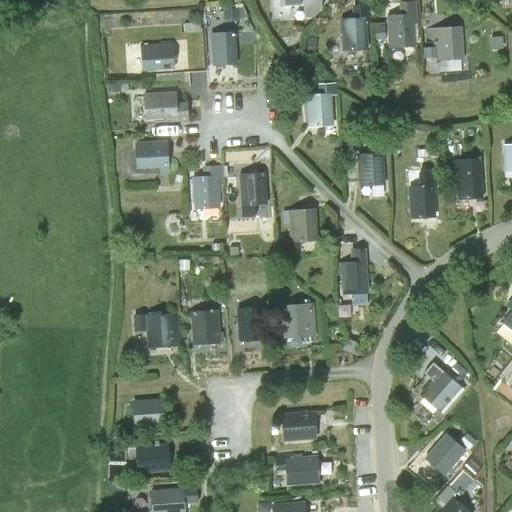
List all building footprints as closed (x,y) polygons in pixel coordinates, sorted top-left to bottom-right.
[(312,0),(279,0),(280,10),(313,7),(312,0)] [(401,18),(389,18),(390,50),(416,49),(416,26),(418,26),(417,5),(400,5),(401,18)] [(354,21),(340,21),(342,55),(369,54),(368,30),(371,30),(370,8),(353,9),(354,21)] [(466,63),(464,31),(429,33),(429,46),(437,46),(438,65),(466,63)] [(238,68),(237,34),(210,36),(212,69),(238,68)] [(172,48),(141,50),(142,74),(173,72),(172,48)] [(176,96),(144,98),(146,123),(163,122),(163,127),(189,126),(187,105),(176,106),(176,96)] [(332,98),(307,100),(309,132),(335,130),(332,98)] [(168,145),(134,147),(135,174),(160,172),(161,180),(170,179),(168,145)] [(385,158),(359,159),(360,190),(386,188),(385,158)] [(482,164),(456,167),(460,205),(486,202),(482,164)] [(220,169),(198,170),(199,180),(192,181),(193,213),(221,212),(220,169)] [(266,178),(241,179),(242,210),(267,209),(266,178)] [(435,190),(409,191),(411,225),(438,224),(435,190)] [(315,214),(291,215),(293,247),(317,246),(315,214)] [(351,267),(342,268),(343,300),(369,299),(366,254),(351,254),(351,267)] [(316,310),(282,312),(284,345),(319,342),(316,310)] [(264,313),(238,314),(239,347),(266,346),(264,313)] [(219,316),(190,318),(193,351),(221,349),(219,316)] [(173,319),(145,321),(146,354),(175,353),(173,319)] [(511,319),(503,330),(511,337),(511,319)] [(464,396),(443,377),(422,400),(443,419),(464,396)] [(167,433),(165,406),(131,408),(133,435),(167,433)] [(315,419),(283,421),(284,449),(317,447),(315,419)] [(474,464),(448,440),(426,464),(453,488),(474,464)] [(170,479),(168,451),(135,454),(137,481),(170,479)] [(318,464),(287,466),(289,494),(320,492),(318,464)] [(184,511),(184,497),(151,499),(151,511),(184,511)]
